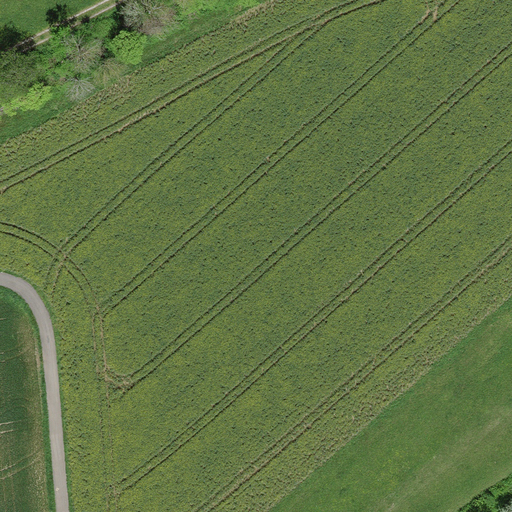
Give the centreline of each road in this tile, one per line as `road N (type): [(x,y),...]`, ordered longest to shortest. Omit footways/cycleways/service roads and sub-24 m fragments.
road 1 (track): [(60,511),(39,316),(33,301),(0,280)]
road 2 (track): [(111,0),(0,55)]
